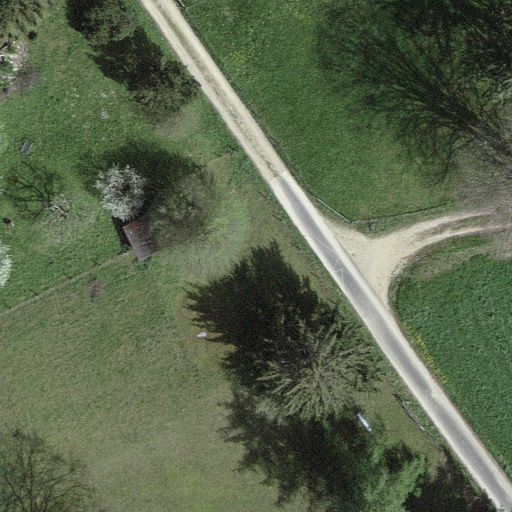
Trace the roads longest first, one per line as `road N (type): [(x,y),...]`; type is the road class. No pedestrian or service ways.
road 1 (track): [(151,0),(349,276)]
road 2 (track): [(349,276),(503,511)]
road 3 (track): [(349,276),(439,231),(511,217)]
